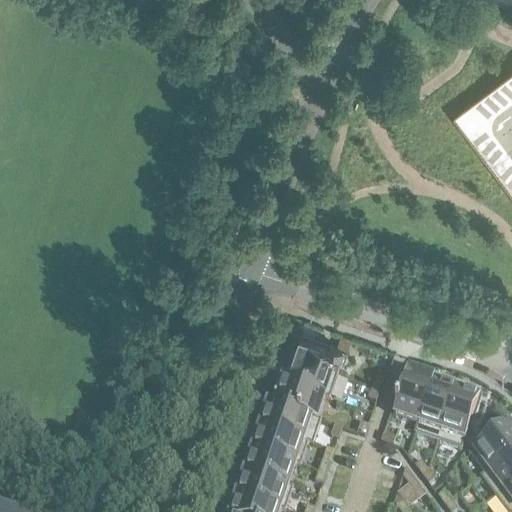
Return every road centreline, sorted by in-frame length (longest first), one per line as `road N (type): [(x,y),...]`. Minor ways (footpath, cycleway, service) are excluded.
road 1 (tertiary): [(252,272),(319,89),(365,0)]
road 2 (tertiary): [(511,369),(498,357),(252,272)]
road 3 (tertiary): [(252,272),(168,511)]
